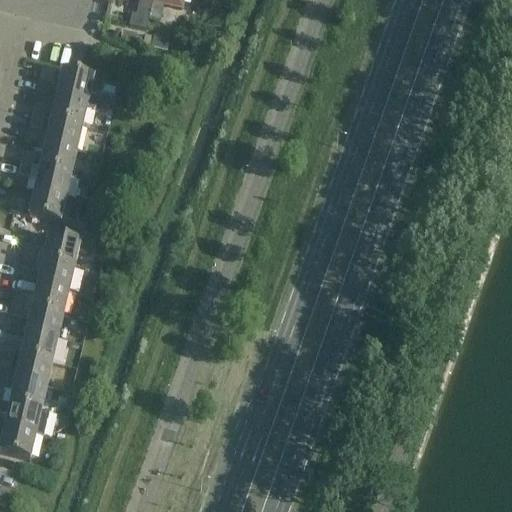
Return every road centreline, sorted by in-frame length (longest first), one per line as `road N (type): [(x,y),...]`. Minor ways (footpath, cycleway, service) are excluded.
road 1 (primary): [(272,511),(457,0)]
road 2 (primary): [(411,0),(228,511)]
